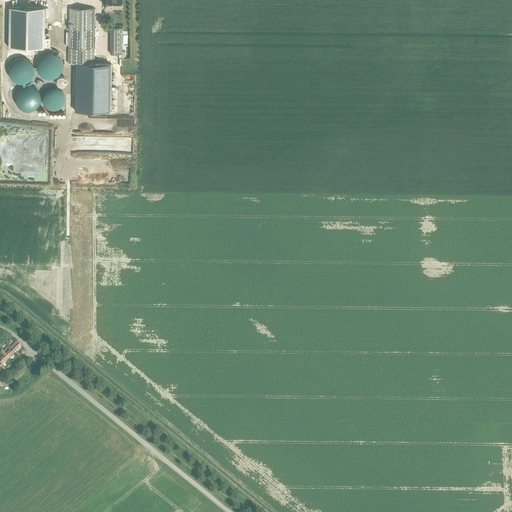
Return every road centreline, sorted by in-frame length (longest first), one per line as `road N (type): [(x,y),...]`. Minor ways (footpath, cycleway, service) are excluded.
road 1 (track): [(0,297),(262,511)]
road 2 (tertiary): [(31,351),(227,511)]
